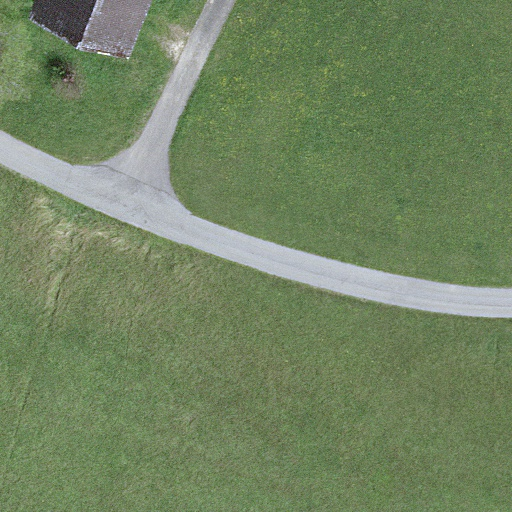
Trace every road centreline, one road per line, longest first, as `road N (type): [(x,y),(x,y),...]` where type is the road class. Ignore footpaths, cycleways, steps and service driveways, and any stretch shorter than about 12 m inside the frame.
road 1 (residential): [(0,141),(34,163),(269,262),(367,286),(511,298)]
road 2 (track): [(233,0),(137,209)]
